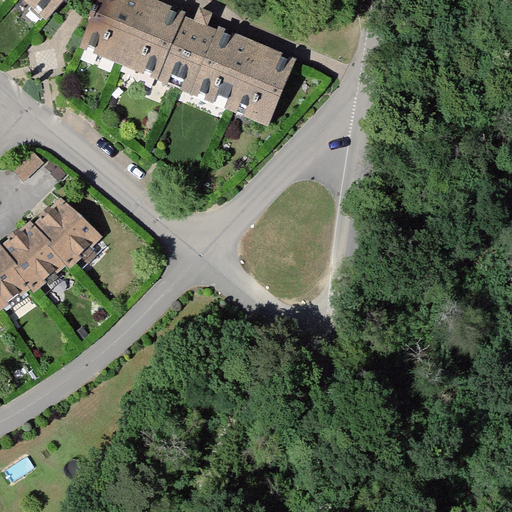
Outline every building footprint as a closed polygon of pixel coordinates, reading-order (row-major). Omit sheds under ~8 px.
[(20,0),(45,21),(64,0),(20,0)] [(93,0),(73,49),(170,91),(204,16),(198,13),(193,25),(135,0),(93,0)] [(210,18),(204,16),(170,91),(261,130),(289,66),(205,30),(210,18)] [(38,163),(29,155),(11,174),(19,182),(38,163)] [(60,263),(64,267),(95,237),(55,200),(27,227),(60,263)] [(60,263),(27,227),(25,225),(0,245),(0,254),(25,287),(28,291),(60,263)] [(0,306),(25,287),(0,254),(0,306)]
